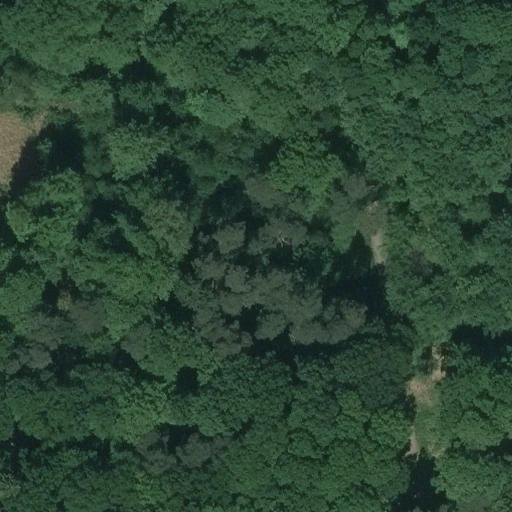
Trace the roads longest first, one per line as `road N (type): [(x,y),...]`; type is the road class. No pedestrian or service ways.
road 1 (track): [(334,0),(419,492),(416,511)]
road 2 (track): [(93,511),(511,486)]
